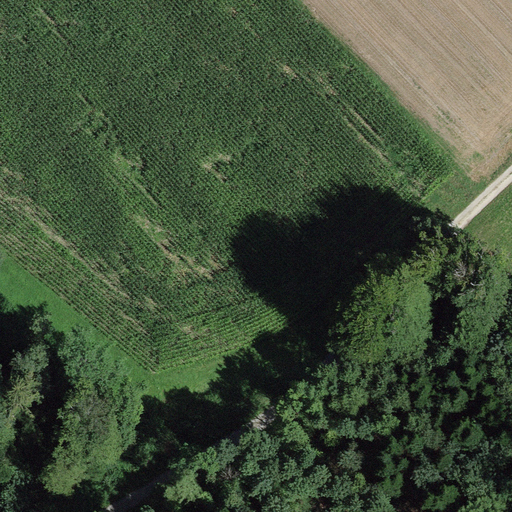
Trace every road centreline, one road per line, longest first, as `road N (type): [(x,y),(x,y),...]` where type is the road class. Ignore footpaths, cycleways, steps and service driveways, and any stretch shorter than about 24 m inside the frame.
road 1 (track): [(424,261),(321,375),(93,511)]
road 2 (track): [(511,172),(424,261)]
